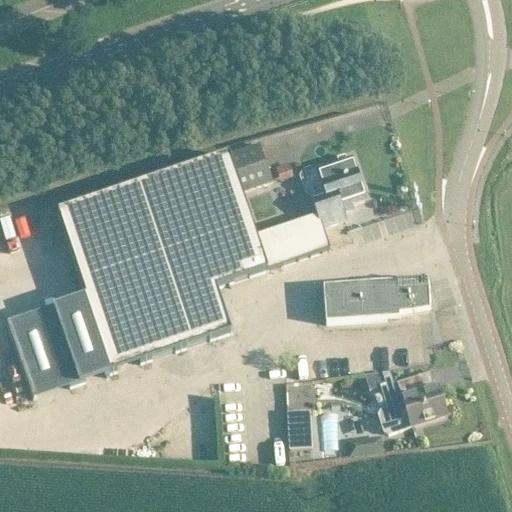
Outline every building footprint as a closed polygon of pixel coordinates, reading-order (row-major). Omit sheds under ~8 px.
[(260,148),(229,158),(242,196),(272,186),(260,148)] [(229,158),(58,216),(84,294),(111,375),(230,335),(216,292),(331,253),(324,232),(319,218),(318,218),(256,239),(242,196),(229,158)] [(304,173),(300,179),(306,196),(312,199),(318,218),(319,218),(324,232),(346,224),(344,217),(354,213),(352,208),(366,204),(352,161),(348,163),(344,159),(338,161),(338,166),(317,173),(311,171),(304,173)] [(288,178),(273,181),(275,192),(290,189),(288,178)] [(428,284),(413,285),(404,286),(404,282),(361,285),(361,289),(324,292),(324,293),(325,293),(328,327),(409,321),(430,318),(428,284)] [(110,377),(85,302),(5,328),(31,404),(110,377)] [(447,420),(437,390),(427,393),(423,378),(394,387),(390,376),(364,380),(369,395),(386,389),(392,409),(381,413),(379,418),(384,435),(389,438),(447,420)] [(312,416),(289,417),(290,454),(313,453),(312,416)] [(383,456),(381,442),(350,446),(352,460),(383,456)]
